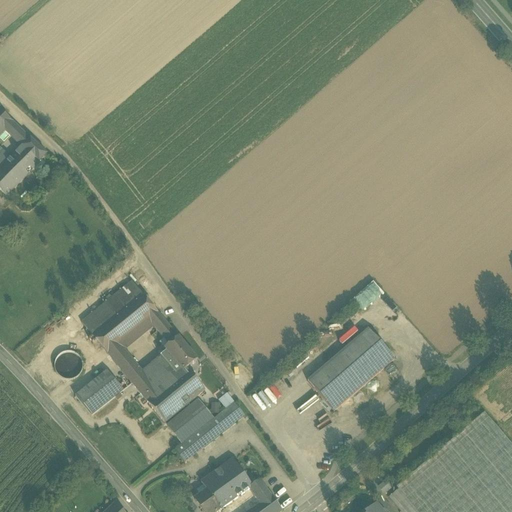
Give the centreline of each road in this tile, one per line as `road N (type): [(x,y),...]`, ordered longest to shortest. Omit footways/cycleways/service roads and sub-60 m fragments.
road 1 (unclassified): [(315,501),(64,159),(0,97)]
road 2 (tertiary): [(315,501),(511,328)]
road 3 (tertiary): [(140,511),(0,354)]
